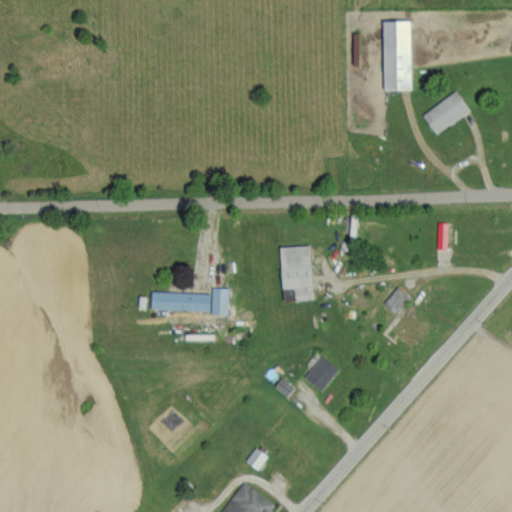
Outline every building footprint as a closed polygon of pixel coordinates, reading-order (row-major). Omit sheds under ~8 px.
[(386,20),(386,89),(414,89),(413,20),(386,20)] [(424,114),(437,133),(471,110),(458,90),(424,114)] [(438,248),(448,248),(449,222),(439,222),(438,248)] [(312,245),(282,246),(283,288),(296,288),(296,299),(314,299),(312,245)] [(397,314),(411,296),(398,285),(384,303),(397,314)] [(152,308),(228,311),(228,287),(213,287),(213,292),(152,290),(152,308)] [(306,378),(324,390),(339,367),(322,355),(306,378)] [(247,462),(259,469),(268,453),(255,446),(247,462)] [(221,511),(267,511),(275,502),(243,480),(221,511)]
